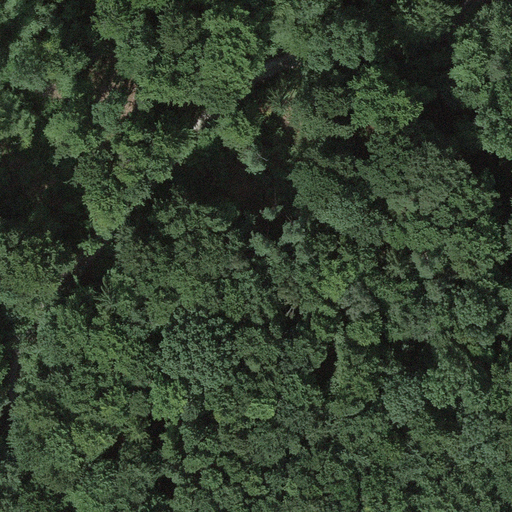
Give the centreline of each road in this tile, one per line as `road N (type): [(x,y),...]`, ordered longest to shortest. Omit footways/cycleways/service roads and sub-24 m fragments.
road 1 (track): [(0,355),(20,342),(229,91),(271,61),(431,42),(477,0)]
road 2 (track): [(0,426),(70,485),(137,511)]
